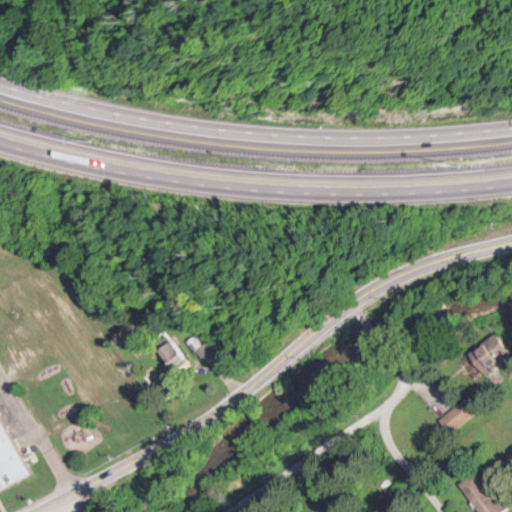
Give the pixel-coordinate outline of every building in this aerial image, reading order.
[(190,358),(167,336),(155,349),(179,370),(190,358)] [(476,373),(497,361),(487,344),(466,356),(476,373)] [(441,421),(452,434),(477,412),(466,399),(441,421)] [(0,491),(31,476),(0,414),(0,491)] [(462,484),(482,511),(505,511),(507,510),(478,471),(462,484)]
